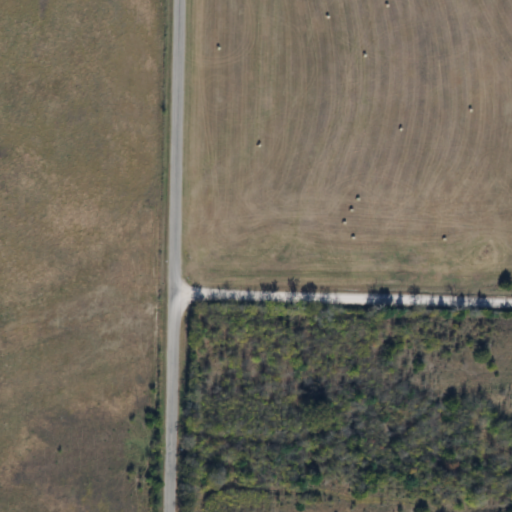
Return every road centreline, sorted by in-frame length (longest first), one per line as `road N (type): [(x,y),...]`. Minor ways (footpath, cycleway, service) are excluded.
road 1 (residential): [(169,511),(178,0)]
road 2 (residential): [(173,291),(511,303)]
